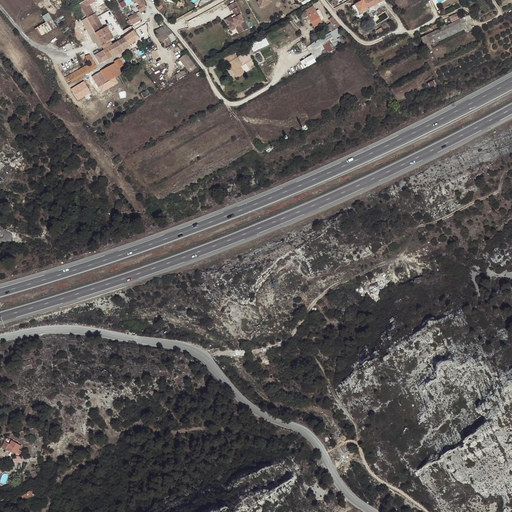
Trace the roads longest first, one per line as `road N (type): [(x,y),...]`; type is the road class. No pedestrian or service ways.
road 1 (motorway): [(511,82),(313,180),(0,292)]
road 2 (motorway): [(0,317),(248,232),(511,107)]
road 3 (unclassified): [(0,338),(60,328),(181,347),(257,410),(312,437),(344,489),(372,511)]
road 4 (residential): [(493,0),(500,14),(482,24),(460,8),(369,43),(323,0)]
road 5 (track): [(323,454),(355,441),(371,473),(428,511)]
road 6 (residential): [(0,5),(38,46),(63,54),(89,48),(100,67)]
road 7 (residential): [(235,103),(216,93),(153,8)]
